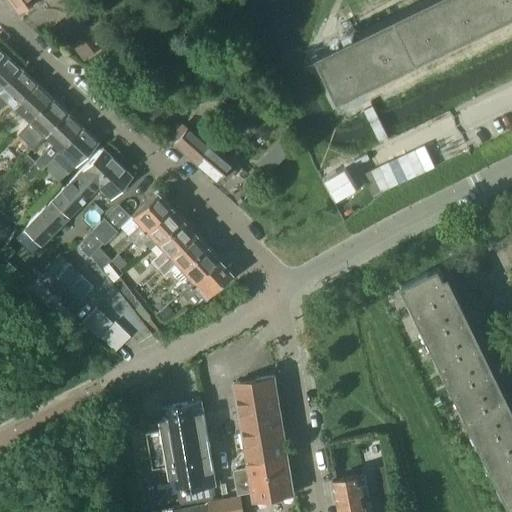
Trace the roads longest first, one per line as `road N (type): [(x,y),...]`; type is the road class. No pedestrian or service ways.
road 1 (residential): [(275,289),(235,232),(0,15)]
road 2 (residential): [(275,289),(511,167)]
road 3 (residential): [(318,511),(275,289)]
road 4 (residential): [(103,388),(275,289)]
